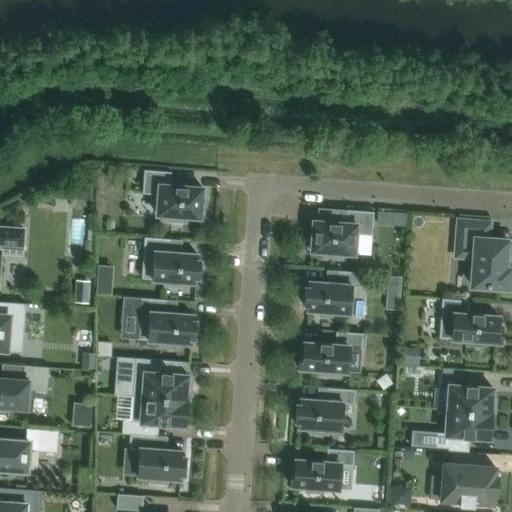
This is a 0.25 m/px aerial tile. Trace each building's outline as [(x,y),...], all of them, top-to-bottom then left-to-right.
[(201,200),(202,187),(169,184),(170,171),(144,169),(142,192),(158,194),(157,214),(168,215),(168,221),(186,222),(187,216),(199,217),(199,215),(204,216),(205,200),(201,200)] [(354,253),(355,233),(371,234),(373,211),(346,209),(345,222),(313,220),(312,233),(307,233),(306,248),(311,248),(310,250),(323,251),(323,257),(341,258),(342,252),(354,253)] [(376,211),(375,223),(388,225),(389,212),(376,211)] [(488,222),(458,220),(455,255),(473,257),(471,285),(507,288),(509,268),(504,267),(506,239),(487,238),(488,222)] [(0,243),(22,245),(23,228),(0,226),(0,243)] [(200,259),(196,259),(197,253),(170,252),(171,239),(144,237),(141,277),(164,279),(163,285),(182,287),(182,280),(195,281),(195,276),(198,276),(200,259)] [(102,283),(103,262),(87,261),(86,282),(102,283)] [(363,272),(336,270),(335,283),(308,281),(308,286),(304,286),(303,303),(306,303),(306,309),(318,310),(318,316),(336,317),(337,311),(349,312),(351,285),(362,286),(363,272)] [(390,276),(390,288),(400,289),(400,277),(390,276)] [(195,320),(192,320),(192,314),(165,312),(166,299),(139,297),(136,338),(159,340),(159,346),(177,347),(178,341),(190,342),(191,336),(194,336),(195,320)] [(468,300),(441,298),(439,337),(466,339),(465,345),(484,346),(484,340),(499,341),(500,325),(497,324),(498,315),(482,314),(482,313),(467,312),(468,300)] [(0,348),(6,349),(7,335),(23,336),(25,303),(0,301),(0,348)] [(348,346),(361,347),(362,333),(335,331),(334,343),(319,342),(319,343),(304,341),(303,351),(299,350),(298,367),(313,368),(313,374),(331,376),(332,369),(346,371),(348,346)] [(96,341),(95,355),(102,355),(109,355),(110,342),(96,341)] [(401,348),(400,363),(417,364),(418,349),(401,348)] [(82,353),(81,367),(92,367),(93,353),(82,353)] [(126,372),(127,357),(109,355),(102,355),(101,370),(126,372)] [(46,390),(48,367),(24,365),(23,379),(0,376),(0,409),(8,411),(8,407),(26,408),(27,389),(46,390)] [(400,367),(399,379),(414,380),(415,368),(400,367)] [(441,367),(440,379),(462,381),(463,369),(441,367)] [(187,384),(187,381),(187,374),(171,373),(171,372),(160,371),(160,372),(134,370),(132,395),(186,399),(190,400),(191,384),(187,384)] [(492,387),(476,386),(476,385),(465,384),(465,385),(448,384),(446,409),(490,412),(495,412),(496,397),(491,397),(492,387)] [(354,389),(327,387),(326,400),(299,398),(299,404),(296,403),(294,420),(298,420),(297,426),(310,427),(309,433),(328,434),(328,428),(340,429),(342,403),(353,403),(354,389)] [(184,424),(186,399),(132,395),(130,421),(122,420),(121,432),(151,434),(152,422),(157,422),(157,423),(168,424),(168,423),(184,424)] [(489,437),(490,412),(446,409),(444,434),(461,435),(461,436),(472,437),(472,436),(489,437)] [(11,439),(0,437),(0,475),(1,476),(3,476),(5,476),(6,476),(7,476),(8,475),(9,474),(10,473),(10,472),(11,470),(11,469),(27,470),(28,449),(57,451),(58,429),(12,426),(11,439)] [(411,430),(410,444),(436,446),(437,432),(411,430)] [(185,456),(182,456),(182,450),(155,448),(156,435),(129,433),(128,447),(139,448),(137,475),(149,476),(149,482),(167,483),(168,477),(180,478),(180,472),(184,472),(185,456)] [(96,434),(95,446),(112,447),(113,435),(96,434)] [(377,438),(377,448),(387,448),(387,439),(377,438)] [(424,465),(425,446),(392,444),(391,462),(424,465)] [(352,464),(353,450),(327,448),(326,460),(310,459),(310,460),(295,458),(294,468),(291,467),(289,484),(304,485),(304,491),(323,493),(323,487),(337,488),(339,463),(352,464)] [(493,501),(496,464),(443,460),(440,496),(459,498),(459,502),(473,503),(473,499),(493,501)] [(25,511),(39,511),(41,490),(3,487),(2,500),(0,500),(0,511),(25,511)] [(389,501),(390,491),(372,490),(371,500),(389,501)] [(142,495),(117,493),(116,508),(141,509),(142,495)]
